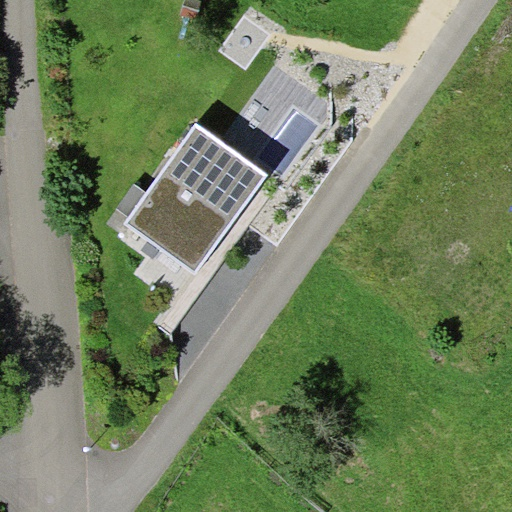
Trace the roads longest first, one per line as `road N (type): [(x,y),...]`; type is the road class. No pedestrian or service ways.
road 1 (unclassified): [(118,511),(482,0)]
road 2 (unclassified): [(45,457),(21,0)]
